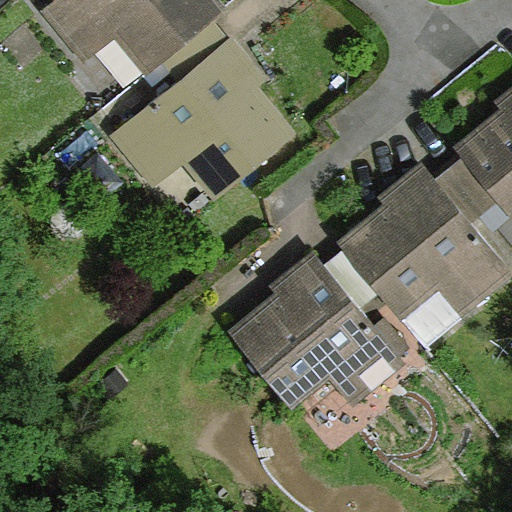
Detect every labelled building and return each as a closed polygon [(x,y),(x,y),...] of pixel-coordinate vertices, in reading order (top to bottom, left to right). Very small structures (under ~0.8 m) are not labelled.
[(55,0),(50,4),(84,46),(115,19),(153,68),(164,59),(213,20),(222,13),(211,0),(55,0)] [(182,81),(221,50),(231,42),(213,20),(164,59),(182,81)] [(182,81),(120,131),(152,170),(183,145),(222,192),(291,136),(252,88),(221,50),(182,81)] [(467,155),(501,198),(511,210),(511,111),(463,152),(467,155)] [(501,198),(467,155),(438,179),(473,221),(501,198)] [(379,287),(397,310),(400,308),(446,271),(471,300),(510,267),(473,221),(438,179),(435,175),(346,246),(379,287)] [(346,246),(325,264),(359,305),(379,287),(346,246)] [(325,264),(236,336),(290,398),(338,360),(361,388),(401,356),(359,305),(325,264)] [(475,304),(471,300),(446,271),(400,308),(427,343),(475,304)]
